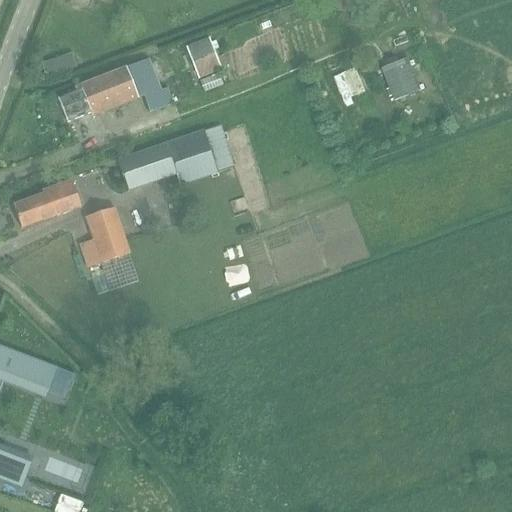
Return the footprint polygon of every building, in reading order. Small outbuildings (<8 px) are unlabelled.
[(273,22),(276,37),(303,31),(300,16),(273,22)] [(210,38),(189,46),(201,76),(221,68),(210,38)] [(58,99),(68,124),(92,114),(93,118),(146,97),(152,113),(175,104),(169,88),(163,91),(150,59),(76,89),(77,91),(58,99)] [(185,60),(172,65),(176,78),(190,73),(185,60)] [(408,60),(382,71),(394,102),(420,92),(408,60)] [(354,83),(330,93),(342,124),(355,119),(352,111),(363,107),(354,83)] [(203,107),(223,101),(219,90),(200,96),(203,107)] [(205,132),(118,162),(128,193),(177,176),(181,187),(219,174),(205,132)] [(373,155),(387,147),(378,133),(365,141),(373,155)] [(44,196),(14,206),(22,229),(81,209),(72,183),(43,193),(44,196)] [(95,240),(82,245),(90,268),(129,255),(113,209),(87,218),(95,240)] [(0,379),(1,378),(45,394),(52,376),(54,377),(57,369),(0,346),(0,379)] [(0,443),(52,458),(57,437),(2,423),(0,429),(0,443)] [(0,480),(22,489),(27,474),(26,474),(32,459),(10,450),(0,446),(0,480)]
